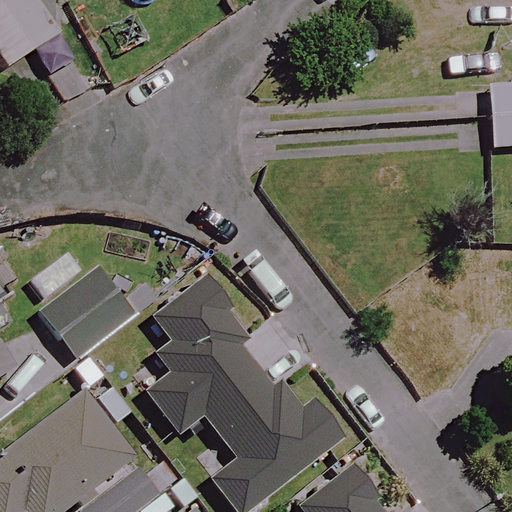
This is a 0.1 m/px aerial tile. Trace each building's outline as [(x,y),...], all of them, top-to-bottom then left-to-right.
[(56,39),(30,0),(0,0),(0,65),(5,72),(56,39)] [(511,90),(490,90),(490,149),(511,149),(511,90)] [(289,377),(213,262),(159,297),(183,334),(129,369),(151,401),(190,376),(223,425),(195,461),(225,484),(256,444),(331,394),(310,363),(289,377)] [(133,320),(94,267),(33,313),(73,366),(133,320)] [(0,380),(9,375),(0,360),(0,380)] [(65,511),(126,468),(80,406),(0,464),(0,511),(65,511)] [(405,511),(351,429),(279,475),(302,511),(405,511)]
